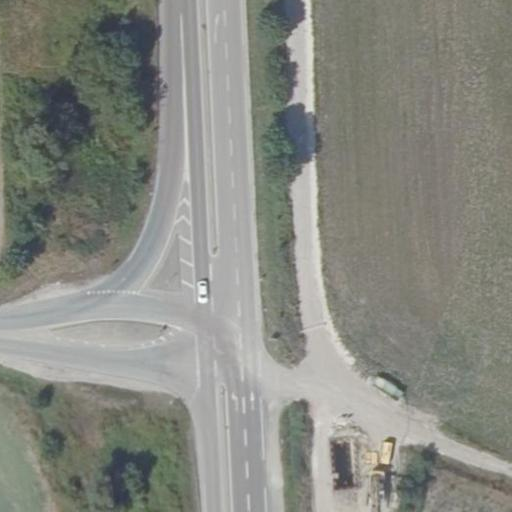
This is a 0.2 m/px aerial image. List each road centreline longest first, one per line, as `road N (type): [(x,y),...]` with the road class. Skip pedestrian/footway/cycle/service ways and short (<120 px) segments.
road 1 (secondary): [(261,511),(238,0)]
road 2 (tertiary): [(177,0),(175,184),(149,246),(118,287),(52,315)]
road 3 (tertiary): [(229,326),(220,0)]
road 4 (secondary): [(192,0),(206,316)]
road 5 (tertiary): [(0,345),(120,367),(208,359)]
road 6 (track): [(385,423),(292,383),(229,326)]
road 7 (tertiary): [(239,511),(229,326)]
road 8 (tertiary): [(206,316),(146,306),(52,315)]
road 9 (secondary): [(208,359),(216,511)]
road 10 (track): [(385,423),(511,472)]
